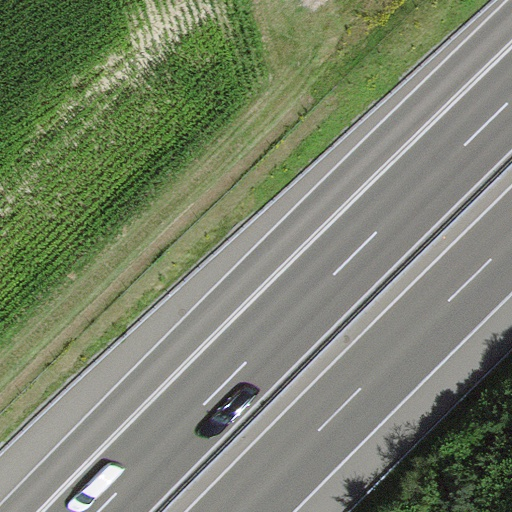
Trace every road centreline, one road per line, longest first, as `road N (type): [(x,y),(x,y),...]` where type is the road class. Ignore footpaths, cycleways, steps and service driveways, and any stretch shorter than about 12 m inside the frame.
road 1 (motorway): [(511,99),(99,511)]
road 2 (motorway): [(239,511),(511,239)]
